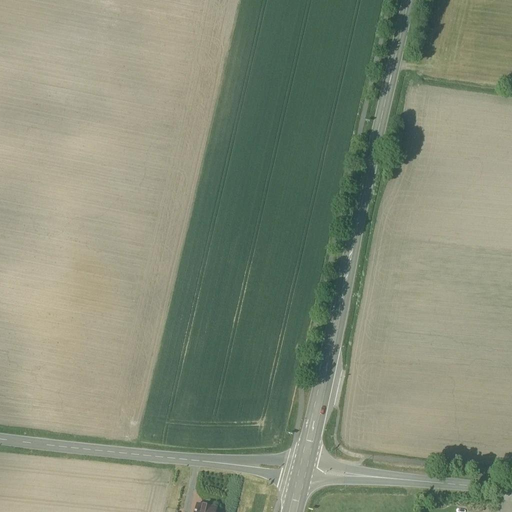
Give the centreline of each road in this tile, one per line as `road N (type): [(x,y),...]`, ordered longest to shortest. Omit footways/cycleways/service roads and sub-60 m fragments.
road 1 (primary): [(301,472),(409,0)]
road 2 (tertiary): [(0,439),(301,472)]
road 3 (tertiary): [(301,472),(511,490)]
